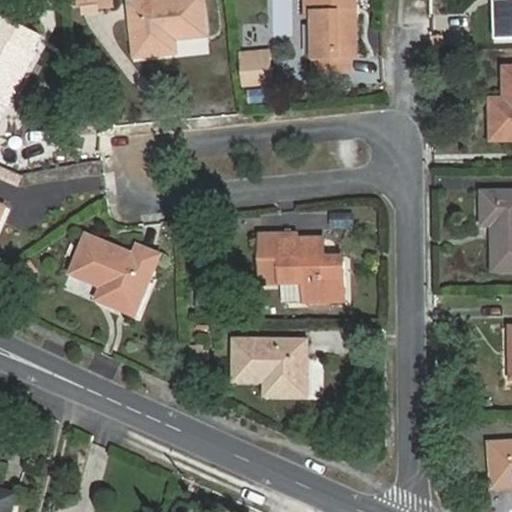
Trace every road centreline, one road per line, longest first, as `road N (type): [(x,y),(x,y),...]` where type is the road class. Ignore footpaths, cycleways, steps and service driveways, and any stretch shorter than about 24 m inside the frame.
road 1 (secondary): [(0,352),(357,511)]
road 2 (residential): [(408,511),(376,174)]
road 3 (residential): [(376,174),(372,127),(134,146),(142,191)]
road 4 (residential): [(142,191),(376,174)]
